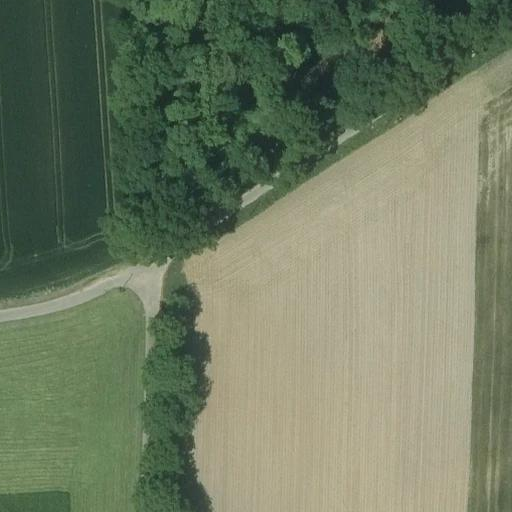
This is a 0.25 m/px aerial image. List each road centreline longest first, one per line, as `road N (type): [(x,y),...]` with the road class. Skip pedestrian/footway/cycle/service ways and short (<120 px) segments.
road 1 (unclassified): [(511,20),(160,267)]
road 2 (unclassified): [(160,267),(151,309),(147,511)]
road 3 (unclassified): [(160,267),(63,306),(0,318)]
